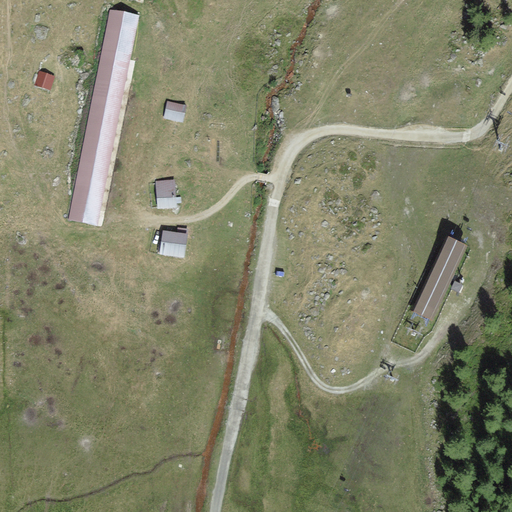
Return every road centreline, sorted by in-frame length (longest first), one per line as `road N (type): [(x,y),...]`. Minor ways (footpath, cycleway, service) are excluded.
road 1 (track): [(216,511),(271,206),(291,151),(334,128),(465,136),(484,125),(511,85)]
road 2 (track): [(280,180),(247,178),(211,211),(154,219)]
